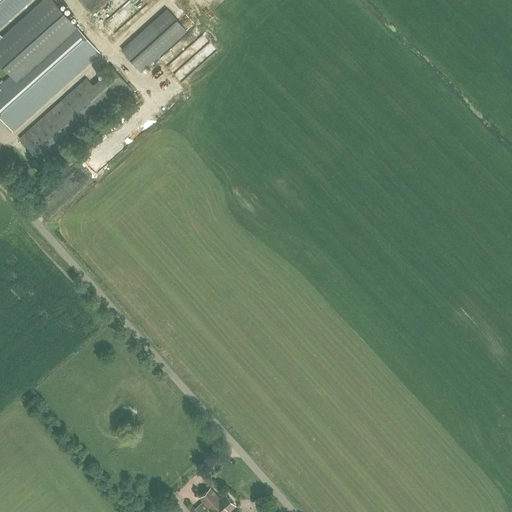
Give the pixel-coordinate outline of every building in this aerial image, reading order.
[(44,0),(2,38),(0,39),(0,62),(11,76),(73,23),(52,0),(44,0)] [(0,0),(0,39),(2,38),(0,36),(0,23),(26,0),(0,0)] [(111,20),(119,29),(151,0),(112,0),(105,6),(115,17),(111,20)] [(141,71),(187,31),(167,9),(122,49),(141,71)] [(0,88),(0,116),(13,131),(100,53),(73,23),(0,88)] [(161,57),(175,72),(210,40),(203,33),(195,41),(187,33),(161,57)] [(211,41),(176,73),(182,80),(218,48),(211,41)] [(99,63),(95,65),(99,73),(103,70),(99,63)] [(45,167),(132,89),(112,68),(93,85),(87,78),(60,102),(50,111),(19,139),(45,167)] [(90,157),(81,161),(89,178),(98,174),(90,157)] [(41,202),(50,214),(70,197),(61,186),(41,202)] [(194,509),(197,511),(227,511),(235,505),(224,493),(219,498),(210,488),(200,497),(203,501),(194,509)]
